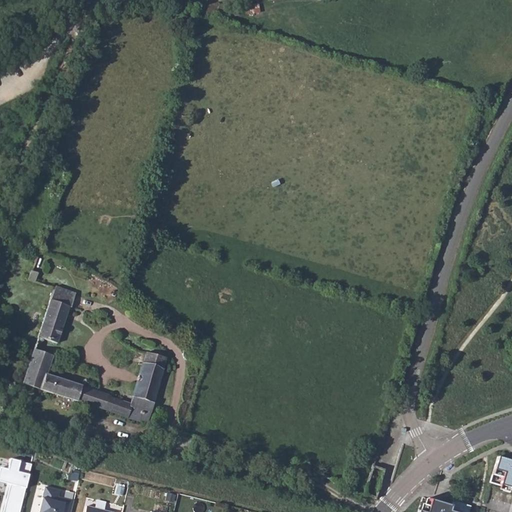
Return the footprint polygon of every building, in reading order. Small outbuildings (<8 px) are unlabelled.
[(183,4),(177,23),(191,27),(194,13),(226,23),(230,4),(197,3),(196,7),(183,4)] [(31,269),(27,278),(34,282),(38,271),(31,269)] [(53,288),(37,335),(57,343),(69,308),(70,308),(75,293),(53,286),(53,288)] [(32,349),(21,383),(76,400),(80,385),(46,375),(52,355),(32,349)] [(109,396),(105,409),(147,422),(156,395),(167,358),(147,351),(143,362),(142,362),(129,403),(109,396)] [(80,385),(76,400),(95,406),(99,392),(80,385)] [(99,392),(95,406),(105,409),(109,396),(109,395),(99,392)] [(91,417),(87,430),(97,433),(111,437),(115,425),(91,417)] [(511,461),(498,458),(493,470),(503,473),(501,477),(499,485),(503,487),(510,489),(511,489),(511,461)] [(18,511),(30,465),(10,460),(7,471),(0,468),(0,483),(6,485),(0,508),(0,511),(18,511)] [(383,470),(370,467),(362,495),(374,498),(383,470)] [(70,511),(74,501),(58,497),(59,491),(45,487),(38,511),(70,511)] [(422,511),(426,511),(430,500),(427,498),(422,511)] [(452,511),(450,511),(451,506),(444,504),(430,500),(426,511),(422,511),(418,511),(417,511),(452,511)]
